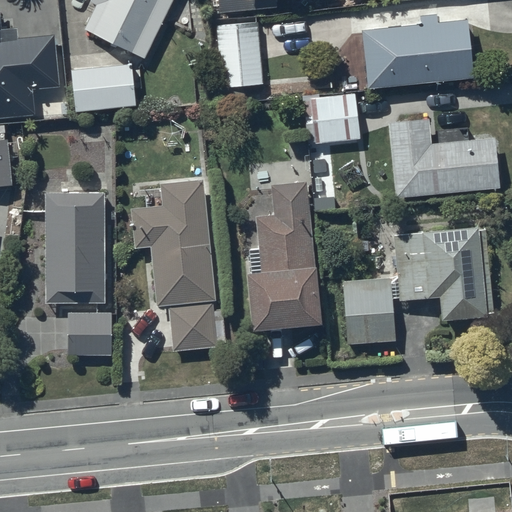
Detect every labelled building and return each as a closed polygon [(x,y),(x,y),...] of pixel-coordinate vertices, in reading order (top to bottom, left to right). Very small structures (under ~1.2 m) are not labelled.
[(97,4),(85,29),(146,59),(175,0),(90,0),(90,1),(97,4)] [(217,0),(218,14),(274,9),(273,0),(217,0)] [(0,126),(21,125),(21,118),(28,117),(28,116),(35,115),(33,90),(60,88),(56,37),(20,40),(20,29),(3,30),(1,6),(0,6),(0,126)] [(362,30),(367,89),(473,81),(468,21),(437,23),(437,16),(420,17),(421,26),(362,30)] [(256,19),(216,22),(221,83),(262,79),(256,19)] [(70,71),(74,114),(136,109),(135,90),(139,89),(137,74),(133,75),(132,66),(70,71)] [(305,121),(306,140),(361,137),(358,90),(319,93),(319,91),(304,92),(304,93),(286,94),(286,103),(278,103),(279,123),(305,121)] [(430,120),(389,123),(396,199),(499,190),(494,140),(433,145),(430,120)] [(0,188),(13,187),(10,142),(7,142),(6,130),(0,130),(0,188)] [(216,296),(203,174),(160,178),(161,183),(142,185),(144,201),(130,203),(135,244),(151,242),(157,302),(168,300),(172,347),(218,342),(213,296),(216,296)] [(252,277),(248,277),(254,334),(322,327),(308,189),(296,191),(295,182),(281,184),(282,191),(271,193),(272,203),(261,204),(263,223),(256,223),(260,256),(250,257),(252,277)] [(105,188),(44,188),(44,299),(105,299),(105,188)] [(478,228),(393,237),(397,269),(388,270),(390,293),(342,298),(347,348),(398,343),(393,301),(400,300),(400,302),(439,298),(442,322),(486,317),(486,314),(494,313),(488,261),(482,262),(480,246),(488,245),(486,230),(478,231),(478,228)] [(112,309),(68,309),(68,351),(112,351),(112,309)]
